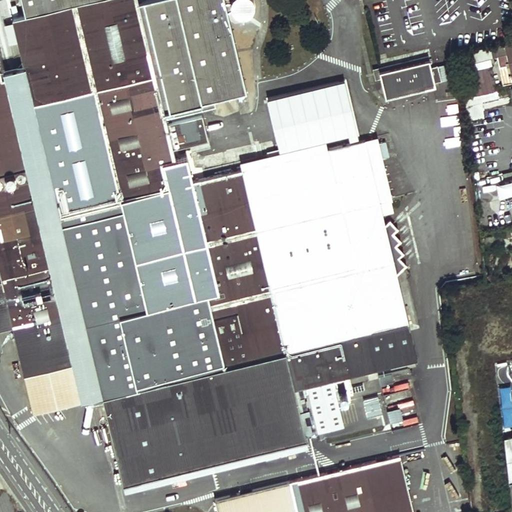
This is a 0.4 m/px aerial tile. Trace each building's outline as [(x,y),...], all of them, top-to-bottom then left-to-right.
[(20,0),(24,13),(13,15),(25,65),(19,66),(7,69),(0,70),(0,273),(1,276),(0,276),(0,324),(11,322),(31,409),(84,396),(94,394),(100,392),(117,463),(120,478),(306,436),(293,385),(414,356),(395,273),(405,264),(399,256),(403,252),(396,244),(400,239),(393,231),(397,228),(389,218),(387,211),(392,210),(389,198),(391,198),(382,157),(369,161),(363,138),(357,139),(343,78),(266,97),(279,150),(280,157),(241,167),(191,178),(186,155),(174,157),(171,147),(208,138),(201,113),(170,120),(165,121),(149,50),(154,49),(168,110),(245,92),(223,0),(20,0)] [(168,110),(154,49),(149,50),(165,121),(170,120),(168,110)] [(427,54),(371,68),(373,77),(379,76),(384,97),(423,87),(422,84),(442,79),(438,64),(431,66),(427,54)] [(475,73),(477,93),(495,91),(493,71),(475,73)] [(376,134),(363,138),(369,161),(382,157),(376,134)] [(279,150),(239,159),(241,167),(280,157),(279,150)] [(495,295),(462,302),(467,323),(480,319),(480,318),(488,317),(490,328),(502,326),(505,325),(501,307),(498,308),(497,301),(495,295)] [(502,326),(490,328),(494,362),(506,361),(503,335),(502,326)] [(506,361),(494,362),(496,375),(498,375),(499,378),(508,377),(506,361)] [(498,375),(496,375),(498,394),(499,394),(502,419),(502,420),(504,420),(511,419),(511,376),(508,377),(499,378),(498,375)] [(308,445),(306,436),(120,478),(122,488),(308,445)] [(511,436),(503,438),(508,480),(511,478),(511,436)] [(412,511),(398,453),(212,493),(216,511),(412,511)]
